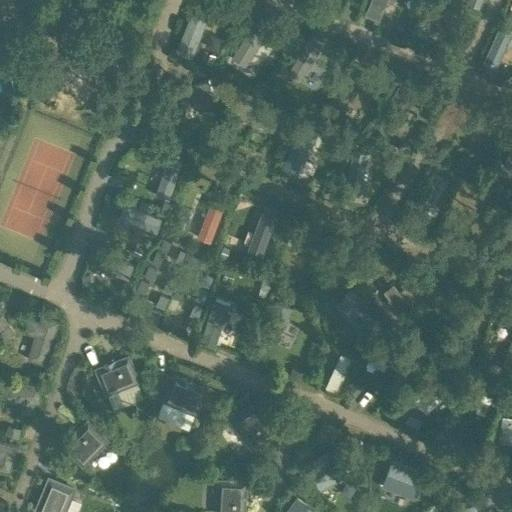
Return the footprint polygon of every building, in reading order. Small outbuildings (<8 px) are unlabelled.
[(371,0),(365,14),(379,21),(388,0),(371,0)] [(469,0),(467,4),(480,10),(484,0),(469,0)] [(432,3),(417,34),(428,39),(443,8),(432,3)] [(193,6),(176,52),(192,59),(210,12),(193,6)] [(255,22),(234,54),(245,61),(265,28),(255,22)] [(511,30),(501,26),(484,64),(497,70),(511,34),(511,30)] [(310,37),(287,74),(300,82),(323,45),(310,37)] [(348,73),(326,109),(342,118),(363,82),(348,73)] [(208,80),(167,97),(173,110),(213,93),(208,80)] [(398,86),(378,123),(393,131),(413,94),(398,86)] [(238,99),(232,113),(272,131),(278,118),(238,99)] [(487,123),(470,162),(482,167),(499,128),(487,123)] [(303,125),(281,169),(297,177),(319,133),(303,125)] [(338,144),(336,151),(343,155),(346,148),(338,144)] [(352,152),(344,195),(360,198),(368,154),(352,152)] [(168,157),(155,194),(168,199),(181,162),(168,157)] [(430,172),(411,207),(424,214),(443,179),(430,172)] [(463,179),(460,185),(469,190),(472,184),(463,179)] [(475,187),(455,222),(468,229),(488,194),(475,187)] [(212,200),(198,238),(211,243),(225,205),(212,200)] [(123,206),(119,220),(156,232),(161,218),(123,206)] [(261,214),(248,252),(262,257),(276,219),(261,214)] [(293,220),(286,232),(318,250),(325,238),(293,220)] [(160,247),(168,250),(173,239),(165,236),(160,247)] [(152,261),(160,265),(165,254),(157,250),(152,261)] [(176,261),(183,264),(188,253),(180,250),(176,261)] [(96,252),(91,267),(128,281),(134,266),(96,252)] [(187,265),(194,269),(199,258),(191,254),(187,265)] [(169,275),(177,279),(182,268),(174,264),(169,275)] [(144,276),(152,279),(157,268),(149,265),(144,276)] [(180,280),(188,284),(192,272),(185,269),(180,280)] [(201,284),(208,288),(213,277),(205,273),(201,284)] [(422,276),(389,301),(398,313),(431,289),(422,276)] [(137,290),(144,294),(149,283),(141,279),(137,290)] [(163,290),(170,294),(175,283),(167,279),(163,290)] [(173,295),(181,298),(186,287),(178,284),(173,295)] [(195,299),(203,303),(208,292),(200,288),(195,299)] [(353,289),(342,300),(369,327),(379,316),(353,289)] [(129,305),(136,308),(141,297),(133,294),(129,305)] [(156,305),(164,309),(169,298),(161,294),(156,305)] [(215,299),(200,342),(215,347),(231,304),(215,299)] [(277,302),(263,335),(277,341),(291,308),(277,302)] [(190,315),(198,318),(202,307),(195,304),(190,315)] [(150,320),(157,323),(162,312),(154,309),(150,320)] [(43,317),(30,359),(47,365),(60,323),(43,317)] [(341,353),(325,388),(338,394),(354,359),(341,353)] [(106,368),(100,370),(109,394),(140,382),(137,375),(139,374),(135,365),(133,365),(131,358),(118,363),(117,361),(105,366),(106,368)] [(182,377),(176,374),(166,398),(197,410),(200,403),(201,404),(205,394),(204,394),(206,387),(194,382),(195,380),(182,375),(182,377)] [(472,379),(459,417),(475,423),(488,384),(472,379)] [(41,386),(0,386),(0,404),(42,404),(41,386)] [(260,409),(256,404),(235,419),(254,446),(261,441),(262,443),(270,437),(269,436),(275,431),(267,420),(269,419),(261,408),(260,409)] [(511,416),(505,416),(502,436),(511,437),(511,416)] [(70,441),(65,446),(83,464),(107,440),(101,435),(102,434),(95,426),(94,428),(88,422),(79,432),(78,430),(68,440),(70,441)] [(320,422),(315,432),(335,442),(340,432),(320,422)] [(0,441),(0,459),(20,464),(23,446),(0,441)] [(337,449),(306,468),(321,492),(352,473),(337,449)] [(393,461),(383,487),(416,501),(427,475),(393,461)] [(49,475),(37,508),(46,511),(64,511),(75,485),(49,475)] [(246,488),(246,482),(221,481),(219,511),(245,511),(245,501),(247,501),(248,488),(246,488)] [(313,511),(296,499),(286,511),(313,511)]
